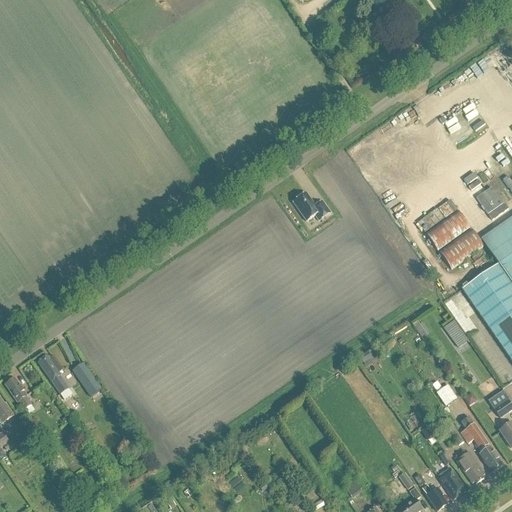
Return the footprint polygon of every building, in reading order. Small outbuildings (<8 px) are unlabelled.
[(335,30),(324,26),(321,34),(332,38),(335,30)] [(476,65),(463,69),(467,81),(479,77),(476,65)] [(441,85),(444,94),(459,88),(456,80),(441,85)] [(445,117),(455,110),(452,105),(442,112),(445,117)] [(471,131),(483,124),(474,110),(466,116),(467,118),(465,120),(471,131)] [(456,140),(468,133),(462,123),(450,129),(456,140)] [(397,139),(405,132),(399,125),(390,133),(397,139)] [(511,158),(511,131),(507,134),(511,142),(501,150),(508,162),(511,158)] [(454,135),(443,143),(446,147),(457,139),(454,135)] [(474,135),(462,141),(465,147),(476,141),(474,135)] [(501,160),(499,156),(498,156),(492,146),(485,150),(493,164),(501,160)] [(466,167),(482,156),(479,151),(462,162),(466,167)] [(484,157),(480,160),(488,171),(492,168),(484,157)] [(459,195),(474,187),(470,181),(469,181),(466,173),(465,174),(461,167),(463,166),(460,161),(445,169),(459,195)] [(505,174),(511,169),(511,168),(510,165),(502,170),(505,174)] [(441,178),(448,189),(452,186),(446,175),(441,178)] [(505,196),(509,194),(504,183),(499,186),(505,196)] [(488,187),(481,190),(479,186),(471,191),(478,205),(480,204),(484,211),(497,204),(488,187)] [(497,187),(493,190),(500,201),(504,198),(497,187)] [(306,195),(293,204),(306,224),(315,218),(319,223),(330,215),(322,203),(315,208),(306,195)] [(448,199),(435,206),(440,216),(453,210),(448,199)] [(478,219),(481,214),(470,207),(467,212),(478,219)] [(424,235),(451,272),(483,248),(457,212),(424,235)] [(497,267),(462,292),(511,363),(511,220),(480,242),(497,267)] [(443,329),(458,349),(469,341),(454,321),(443,329)] [(418,323),(413,327),(422,340),(427,336),(418,323)] [(358,359),(362,365),(371,359),(367,353),(358,359)] [(466,362),(469,369),(480,365),(477,357),(466,362)] [(51,384),(60,397),(68,391),(60,378),(60,377),(59,375),(63,372),(53,358),(49,361),(47,358),(38,365),(51,384)] [(84,365),(72,374),(90,399),(102,391),(84,365)] [(26,398),(14,380),(5,387),(17,405),(18,404),(24,412),(31,407),(26,398)] [(436,395),(446,408),(456,401),(447,387),(436,395)] [(471,394),(464,399),(470,407),(477,402),(471,394)] [(4,406),(0,399),(0,423),(1,426),(14,417),(6,405),(4,406)] [(511,409),(507,403),(494,412),(500,420),(511,411),(511,409)] [(472,443),(479,452),(488,446),(471,422),(469,419),(460,425),(462,428),(465,432),(461,435),(468,446),(472,443)] [(462,443),(446,420),(440,424),(455,447),(462,443)] [(511,449),(511,425),(511,424),(499,433),(511,450),(511,449)] [(12,449),(3,435),(0,436),(0,459),(1,461),(5,458),(0,451),(4,449),(6,453),(12,449)] [(434,438),(443,453),(446,451),(437,436),(434,438)] [(475,455),(489,475),(500,467),(487,447),(475,455)] [(474,484),(476,486),(483,481),(477,472),(480,470),(469,454),(456,463),(472,485),(474,484)] [(439,482),(453,502),(466,493),(452,473),(439,482)] [(413,488),(404,475),(398,479),(407,492),(413,488)] [(414,480),(420,488),(425,485),(419,476),(414,480)] [(345,492),(351,502),(361,495),(355,485),(345,492)] [(426,498),(435,511),(438,511),(447,506),(442,499),(442,497),(437,490),(431,495),(427,488),(421,491),(426,498)] [(398,511),(421,511),(422,511),(415,503),(420,499),(414,490),(409,494),(414,501),(398,511)] [(311,503),(319,498),(315,492),(307,497),(311,503)]
